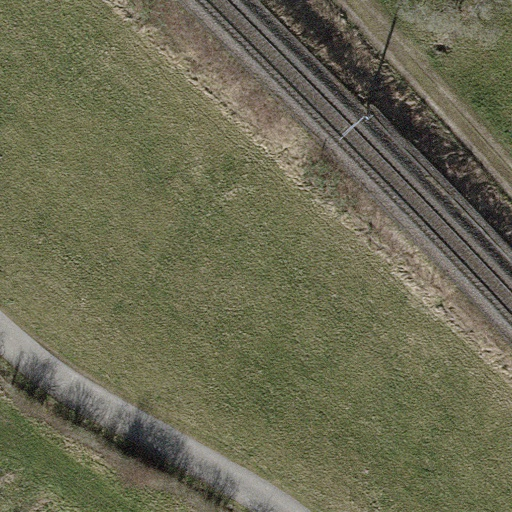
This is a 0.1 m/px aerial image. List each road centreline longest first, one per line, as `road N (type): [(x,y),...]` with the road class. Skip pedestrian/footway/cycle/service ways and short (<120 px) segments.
road 1 (track): [(281,511),(70,388),(0,328)]
road 2 (track): [(351,0),(511,180)]
